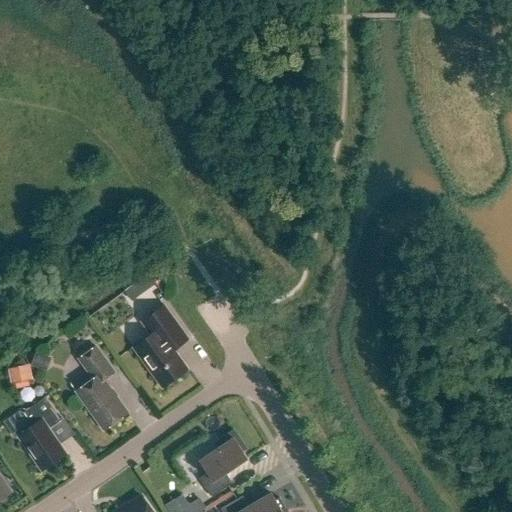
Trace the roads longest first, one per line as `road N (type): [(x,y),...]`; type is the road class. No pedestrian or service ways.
road 1 (residential): [(44,511),(249,367)]
road 2 (residential): [(335,511),(249,367)]
